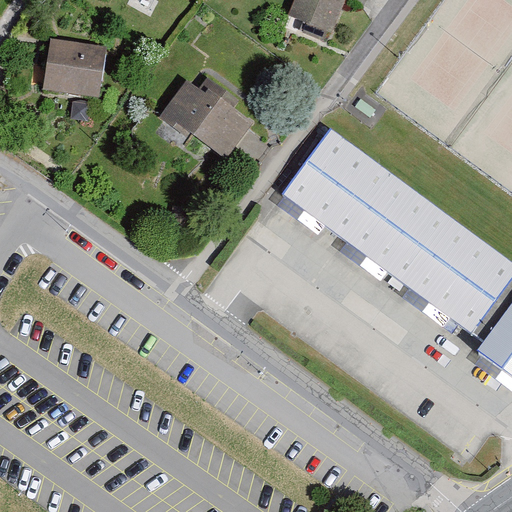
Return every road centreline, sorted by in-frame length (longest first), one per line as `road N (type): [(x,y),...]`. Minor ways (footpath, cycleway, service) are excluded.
road 1 (unclassified): [(468,511),(174,292)]
road 2 (unclassified): [(174,292),(383,0)]
road 3 (unclassified): [(174,292),(0,147)]
